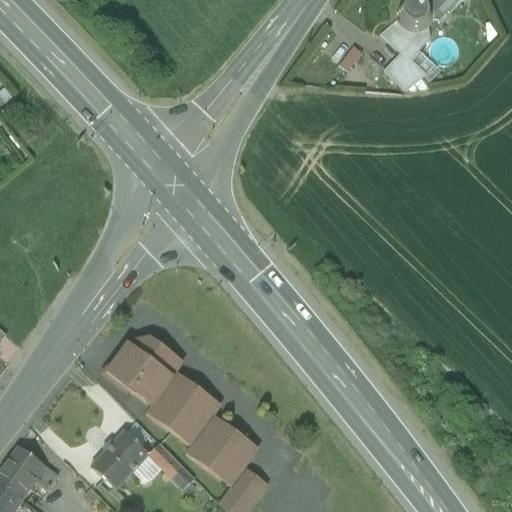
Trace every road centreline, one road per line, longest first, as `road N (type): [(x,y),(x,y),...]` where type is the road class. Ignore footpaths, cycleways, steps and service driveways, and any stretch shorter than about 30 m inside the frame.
road 1 (primary): [(173,188),(440,511)]
road 2 (tertiary): [(173,188),(0,431)]
road 3 (primary): [(0,1),(173,188)]
road 4 (secondary): [(309,0),(173,188)]
